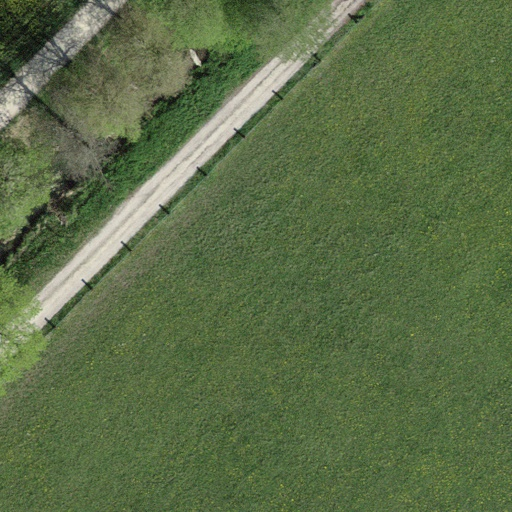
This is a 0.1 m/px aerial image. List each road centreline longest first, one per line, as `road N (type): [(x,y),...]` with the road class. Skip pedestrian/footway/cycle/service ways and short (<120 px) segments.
road 1 (track): [(0,356),(357,0)]
road 2 (track): [(0,111),(112,0)]
